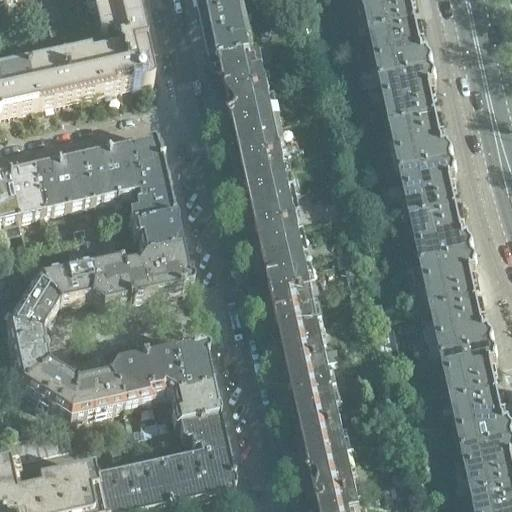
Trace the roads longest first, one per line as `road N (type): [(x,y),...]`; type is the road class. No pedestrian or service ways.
road 1 (residential): [(192,122),(282,511)]
road 2 (secondary): [(465,0),(511,206)]
road 3 (residential): [(192,122),(0,164)]
road 4 (residential): [(166,0),(192,122)]
